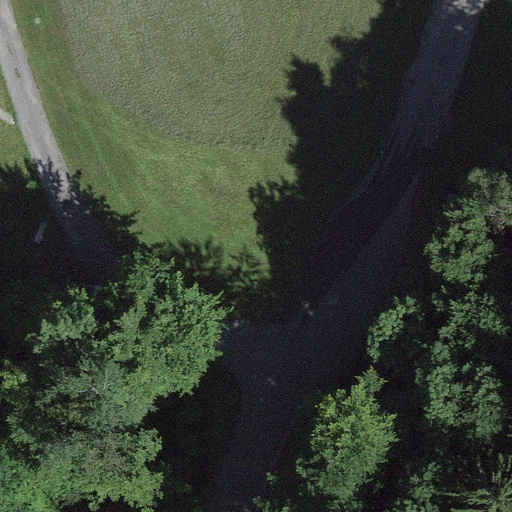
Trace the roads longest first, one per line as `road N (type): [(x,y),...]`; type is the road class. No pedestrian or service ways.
road 1 (unclassified): [(243,511),(253,439),(382,173),(444,0)]
road 2 (track): [(0,40),(61,240),(107,301),(160,340),(297,336)]
